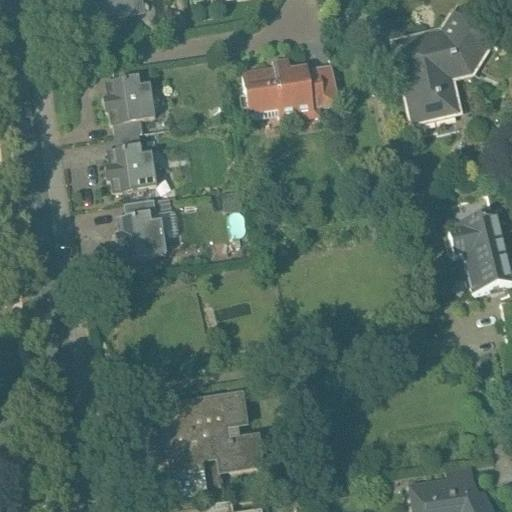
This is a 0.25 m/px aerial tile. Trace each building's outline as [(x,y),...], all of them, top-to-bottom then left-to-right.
[(138,0),(69,0),(73,26),(133,17),(131,4),(139,3),(138,0)] [(441,52),(395,62),(410,133),(456,123),(448,85),(462,82),(483,50),(450,29),(439,46),(441,52)] [(282,68),(272,70),(273,73),(241,78),(247,118),(248,118),(249,124),(278,119),(278,120),(312,114),(312,111),(306,75),(306,72),(283,75),(282,68)] [(331,71),(306,75),(312,111),(339,107),(331,71)] [(137,81),(113,84),(105,96),(106,100),(102,101),(104,117),(108,116),(110,129),(112,129),(140,125),(143,124),(158,105),(150,99),(149,89),(139,91),(137,81)] [(140,125),(112,129),(114,141),(137,137),(141,137),(140,125)] [(137,137),(114,141),(115,153),(139,149),(137,137)] [(139,149),(115,153),(107,164),(107,169),(104,169),(106,185),(110,185),(112,198),(145,193),(160,173),(152,168),(150,158),(140,159),(139,149)] [(152,204),(123,208),(125,220),(148,217),(149,218),(154,217),(152,204)] [(148,217),(125,220),(116,231),(117,236),(113,236),(116,252),(119,252),(121,265),(155,260),(169,241),(161,235),(160,225),(150,226),(149,218),(148,217)] [(494,219),(455,229),(457,238),(447,240),(453,262),(462,259),(472,298),(511,288),(494,219)] [(511,304),(500,306),(503,329),(511,328),(511,304)] [(511,328),(503,329),(506,347),(511,345),(511,328)] [(511,350),(501,352),(504,375),(511,374),(511,350)] [(240,399),(160,411),(164,440),(184,437),(186,451),(176,452),(179,478),(200,475),(201,476),(203,475),(202,470),(200,470),(198,457),(216,455),(219,473),(260,467),(256,441),(236,444),(234,429),(244,428),(240,399)] [(470,470),(448,473),(445,484),(471,480),(470,470)] [(179,478),(169,479),(173,502),(204,497),(201,476),(200,475),(179,478)] [(445,484),(410,489),(412,511),(488,511),(481,496),(474,496),(469,487),(471,480),(445,484)]
